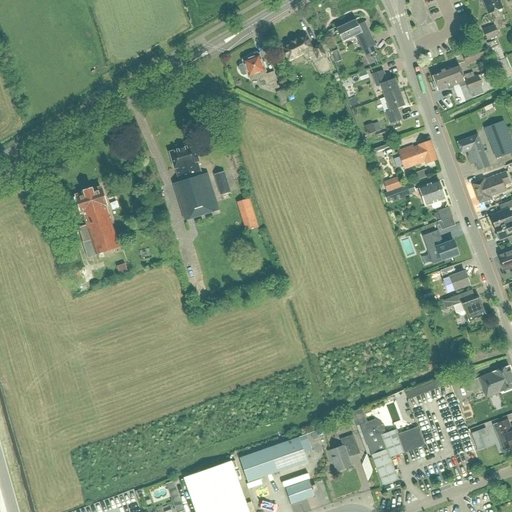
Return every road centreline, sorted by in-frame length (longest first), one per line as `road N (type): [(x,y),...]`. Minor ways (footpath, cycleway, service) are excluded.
road 1 (tertiary): [(511,336),(392,0)]
road 2 (tertiary): [(0,176),(294,0)]
